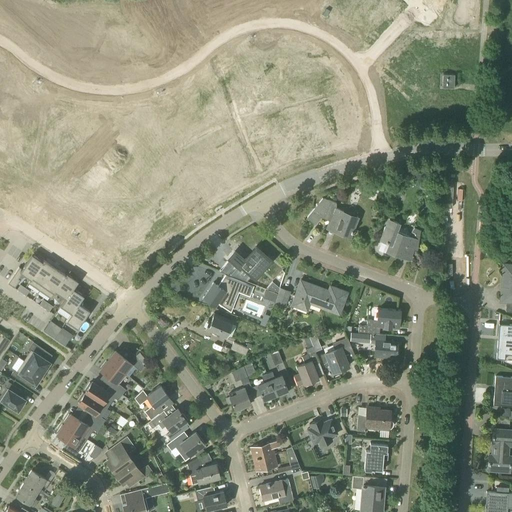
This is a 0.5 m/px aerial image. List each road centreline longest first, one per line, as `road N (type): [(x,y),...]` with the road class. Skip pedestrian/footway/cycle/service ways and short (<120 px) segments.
road 1 (residential): [(360,65),(330,39),(268,22),(237,27),(136,89),(101,89),(70,85),(0,41)]
road 2 (residential): [(463,511),(476,310)]
road 3 (residential): [(229,436),(354,387),(411,386)]
road 4 (residential): [(417,292),(299,248),(262,201)]
road 5 (unclassified): [(128,304),(262,201)]
road 6 (unclassified): [(29,439),(34,420),(128,304)]
road 7 (residential): [(229,436),(128,304)]
road 8 (residential): [(5,218),(128,304)]
road 9 (residential): [(402,511),(411,386)]
